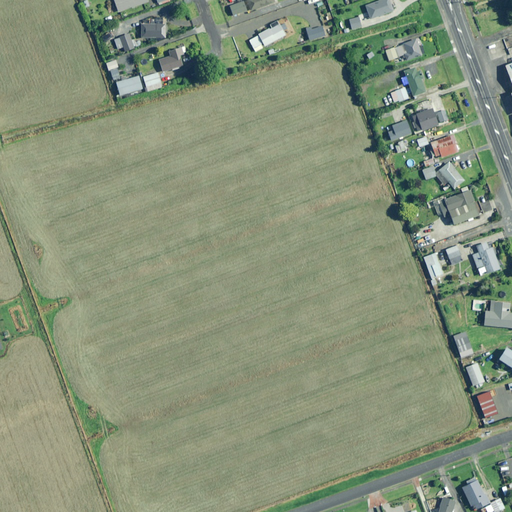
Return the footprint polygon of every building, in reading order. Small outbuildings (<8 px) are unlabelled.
[(148,2),(146,0),(112,0),(117,13),(148,2)] [(272,0),(246,0),(250,11),(274,2),(272,0)] [(393,11),(388,0),(380,0),(364,6),(369,20),(393,11)] [(246,11),(243,1),(228,7),(232,16),(246,11)] [(361,27),(358,17),(348,20),(350,30),(361,27)] [(139,24),(139,38),(165,38),(165,24),(139,24)] [(285,36),(279,24),(257,35),(257,36),(248,40),(254,52),(262,48),(262,47),(285,36)] [(324,36),(321,26),(305,31),(308,41),(324,36)] [(116,50),(123,47),(124,52),(133,48),(128,33),(123,35),(112,39),(116,50)] [(418,47),(415,40),(384,51),(388,61),(403,55),(405,61),(424,54),(421,46),(418,47)] [(186,53),(184,46),(167,50),(169,57),(158,60),(161,72),(182,67),(179,55),(186,53)] [(511,56),(498,61),(506,85),(511,83),(511,56)] [(117,67),(115,60),(105,63),(107,71),(109,70),(112,80),(119,78),(116,68),(117,67)] [(416,72),(415,68),(403,72),(404,77),(400,78),(402,86),(408,84),(412,97),(425,92),(421,79),(422,79),(420,71),(416,72)] [(161,87),(157,73),(142,77),(147,92),(161,87)] [(141,89),(138,76),(115,83),(119,96),(141,89)] [(511,83),(506,85),(502,87),(510,108),(511,107),(511,83)] [(408,98),(404,87),(389,93),(393,104),(408,98)] [(433,114),(432,108),(410,116),(416,133),(437,125),(437,123),(447,120),(444,110),(433,114)] [(389,115),(388,111),(376,115),(378,119),(389,115)] [(411,134),(406,120),(385,128),(390,141),(411,134)] [(457,152),(451,135),(430,143),(435,157),(439,155),(441,158),(457,152)] [(428,144),(425,137),(416,140),(418,147),(428,144)] [(455,167),(451,162),(446,165),(445,164),(438,170),(453,189),(463,181),(453,168),(455,167)] [(436,176),(432,166),(421,170),(425,180),(436,176)] [(468,191),(466,186),(457,189),(459,194),(442,200),(443,203),(438,204),(443,217),(449,215),(452,225),(483,214),(478,200),(476,201),(472,189),(468,191)] [(488,249),(486,243),(475,247),(477,252),(471,254),(479,277),(499,269),(492,247),(488,249)] [(462,262),(456,246),(445,250),(451,266),(462,262)] [(442,274),(434,253),(422,257),(432,285),(443,282),(440,275),(442,274)] [(509,303),(493,302),(493,312),(483,311),(482,326),(511,328),(511,313),(508,313),(509,303)] [(511,351),(505,347),(497,360),(511,368),(511,351)] [(483,382),(476,363),(465,368),(472,386),(483,382)] [(511,405),(511,396),(511,393),(501,397),(505,408),(511,405)] [(482,493),(475,478),(466,482),(467,484),(461,487),(470,506),(473,505),(475,510),(489,503),(484,492),(482,493)] [(502,484),(500,478),(493,481),(496,486),(502,484)] [(451,511),(455,501),(442,497),(437,511),(451,511)] [(496,511),(504,509),(499,499),(489,504),(493,511),(496,511)]
